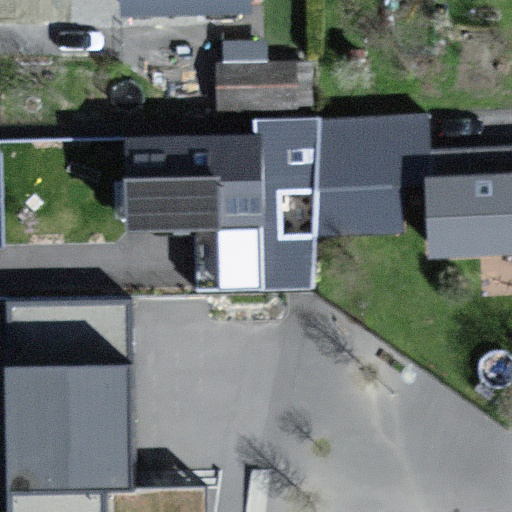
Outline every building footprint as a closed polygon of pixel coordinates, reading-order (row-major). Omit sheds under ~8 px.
[(129,0),(130,14),(263,12),(263,0),(129,0)] [(309,67),(227,68),(227,114),(309,113),(309,67)] [(256,136),(0,141),(0,297),(7,297),(133,297),(312,288),(316,237),(404,233),(403,185),(426,179),(426,176),(430,176),(431,150),(430,114),(321,118),(255,120),(256,136)] [(430,176),(426,176),(426,179),(429,257),(511,253),(511,146),(431,150),(430,176)] [(133,297),(7,297),(9,511),(107,511),(108,492),(133,491),(133,297)] [(207,511),(207,488),(133,491),(108,492),(107,511),(207,511)]
